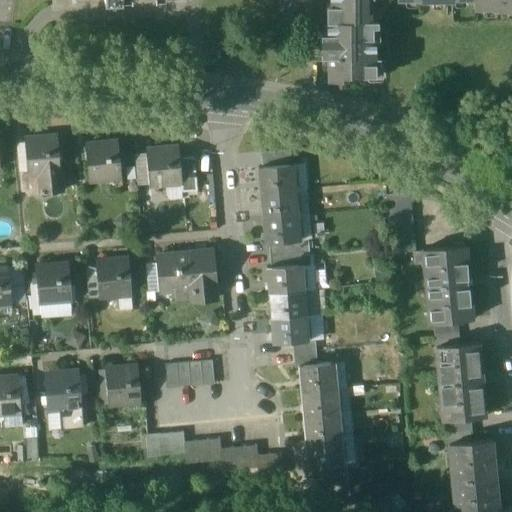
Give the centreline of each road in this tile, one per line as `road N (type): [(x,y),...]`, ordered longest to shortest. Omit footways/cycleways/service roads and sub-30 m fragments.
road 1 (residential): [(220,98),(250,433)]
road 2 (tertiary): [(220,98),(313,113),(369,132),(511,208)]
road 3 (tertiary): [(0,74),(220,98)]
